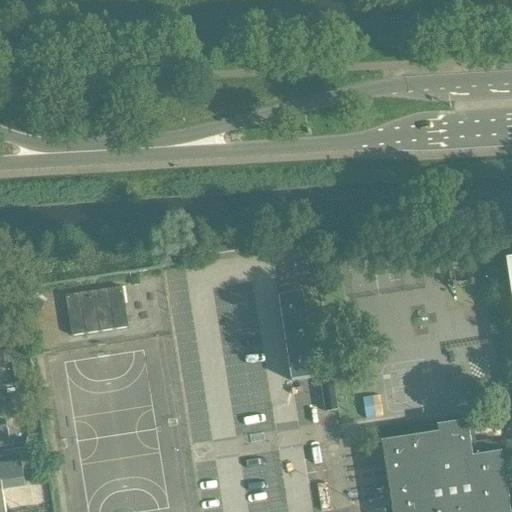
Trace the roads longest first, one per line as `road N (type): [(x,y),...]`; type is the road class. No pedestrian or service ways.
road 1 (secondary): [(511,84),(374,90),(173,146)]
road 2 (secondary): [(173,146),(228,150),(511,131)]
road 3 (secondary): [(173,146),(45,154)]
